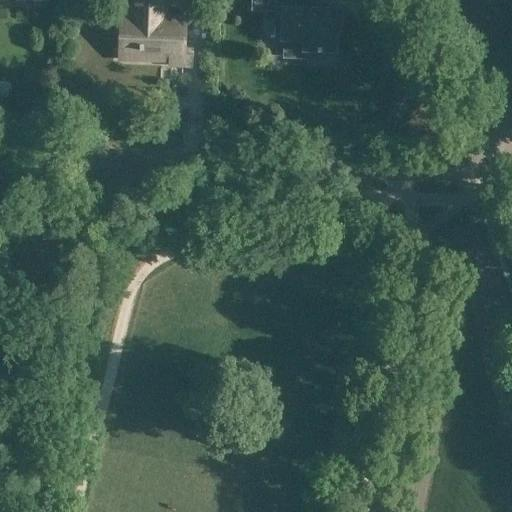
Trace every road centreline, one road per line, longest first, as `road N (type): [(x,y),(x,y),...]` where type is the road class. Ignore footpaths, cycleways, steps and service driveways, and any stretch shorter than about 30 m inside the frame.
road 1 (track): [(72,511),(141,268),(176,249),(374,235),(387,202)]
road 2 (residential): [(485,178),(0,156)]
road 3 (track): [(424,228),(367,511)]
road 4 (residential): [(485,178),(467,117),(412,0)]
